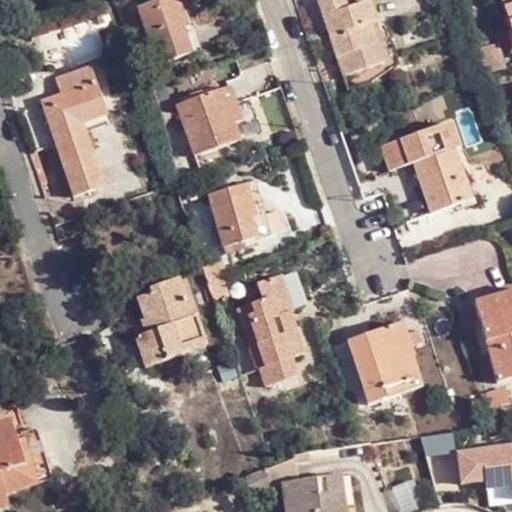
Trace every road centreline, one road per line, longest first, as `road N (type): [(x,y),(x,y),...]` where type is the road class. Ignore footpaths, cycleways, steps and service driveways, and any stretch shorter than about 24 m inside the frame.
road 1 (residential): [(365,274),(273,0)]
road 2 (residential): [(55,303),(0,132)]
